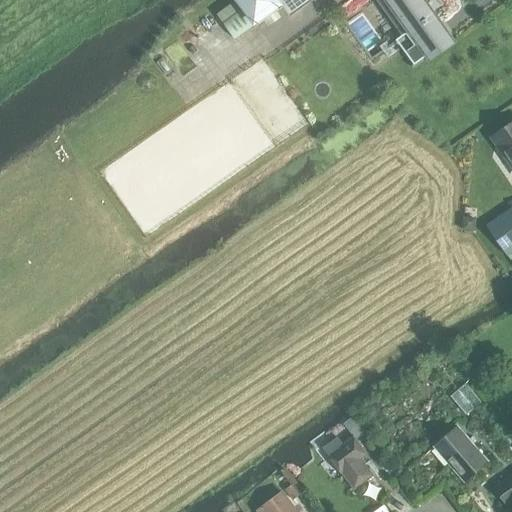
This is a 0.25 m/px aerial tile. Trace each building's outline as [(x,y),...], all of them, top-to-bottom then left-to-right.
[(237,0),(255,24),(284,4),(288,11),(302,0),(237,0)] [(385,0),(430,63),(455,46),(422,0),(385,0)] [(511,169),(511,124),(491,138),(511,169)] [(511,207),(486,225),(507,255),(508,255),(511,260),(511,207)] [(476,226),(463,226),(463,233),(476,234),(476,226)] [(488,462),(457,426),(434,446),(449,464),(451,462),(467,480),(488,462)] [(338,437),(323,448),(329,456),(328,456),(342,475),(343,474),(354,489),(372,475),(360,459),(367,454),(354,437),(344,445),(338,437)] [(511,470),(492,484),(495,489),(506,505),(511,501),(511,470)] [(258,511),(299,511),(283,490),(257,510),(258,511)]
